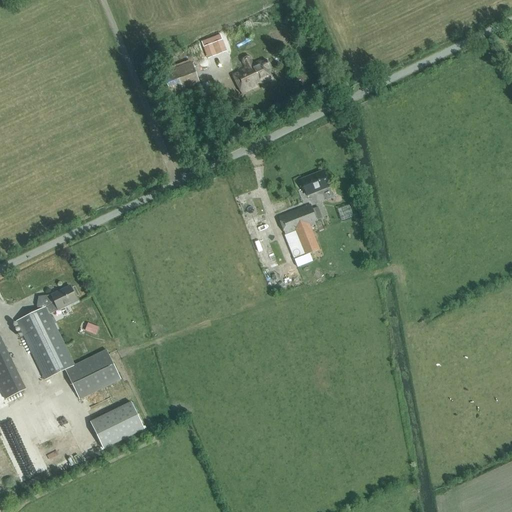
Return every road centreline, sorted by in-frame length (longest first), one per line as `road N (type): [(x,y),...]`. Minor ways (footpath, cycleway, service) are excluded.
road 1 (unclassified): [(0,269),(511,21)]
road 2 (track): [(102,0),(178,184)]
